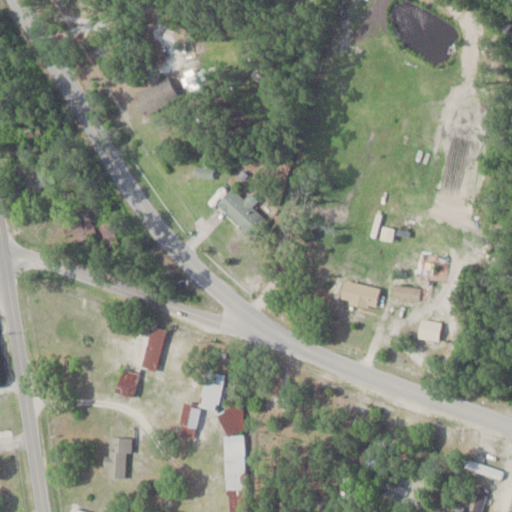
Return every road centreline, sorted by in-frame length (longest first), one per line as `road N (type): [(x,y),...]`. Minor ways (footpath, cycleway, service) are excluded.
road 1 (secondary): [(511,427),(309,356),(208,280),(113,166),(17,0)]
road 2 (residential): [(309,356),(2,251)]
road 3 (residential): [(42,511),(0,238)]
